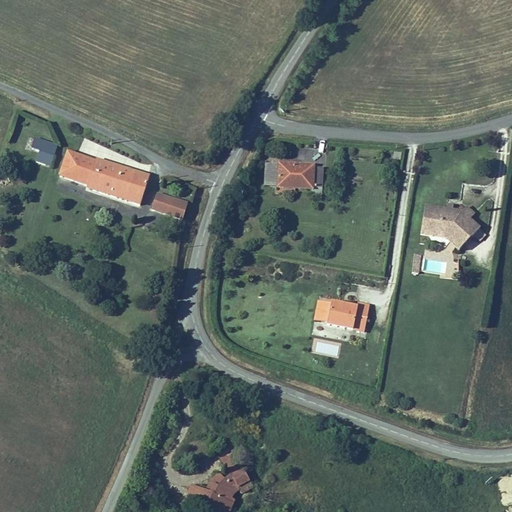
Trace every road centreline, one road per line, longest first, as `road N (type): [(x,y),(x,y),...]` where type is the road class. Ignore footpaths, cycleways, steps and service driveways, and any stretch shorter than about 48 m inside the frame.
road 1 (tertiary): [(511,453),(437,446),(275,389),(217,359)]
road 2 (tertiary): [(511,118),(409,136),(256,118)]
road 3 (unclassified): [(0,84),(221,184)]
road 4 (unknown): [(409,136),(391,286),(383,299),(359,308)]
road 5 (unclassified): [(167,365),(107,511)]
road 6 (unknown): [(501,121),(490,227),(473,262)]
road 7 (tertiary): [(256,118),(330,0)]
